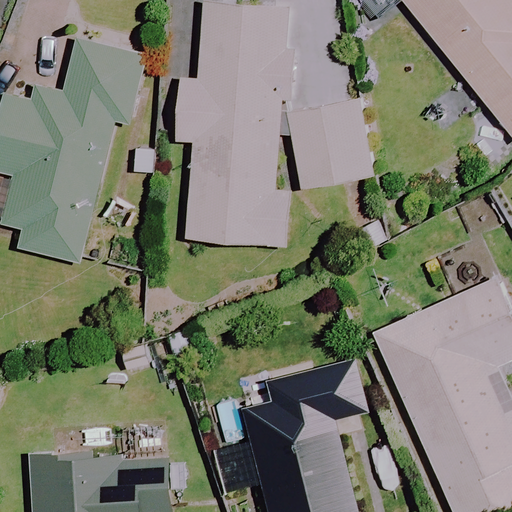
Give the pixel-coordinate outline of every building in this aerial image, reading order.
[(179,143),(198,144),(193,240),(293,245),(296,192),(281,191),(284,138),(298,136),(305,187),(380,176),(369,100),(285,113),(292,1),(267,0),(206,0),(202,82),(183,81),(179,143)] [(511,0),(407,0),(511,128),(511,0)] [(151,56),(86,38),(66,110),(11,95),(0,134),(0,218),(27,226),(22,246),(82,262),(121,119),(133,122),(151,56)] [(511,361),(511,306),(500,279),(379,332),(457,511),(483,511),(511,499),(511,392),(501,367),(511,361)] [(363,511),(336,386),(250,405),(258,440),(217,450),(227,494),(269,485),(275,511),(363,511)] [(174,511),(173,454),(37,458),(38,511),(174,511)]
